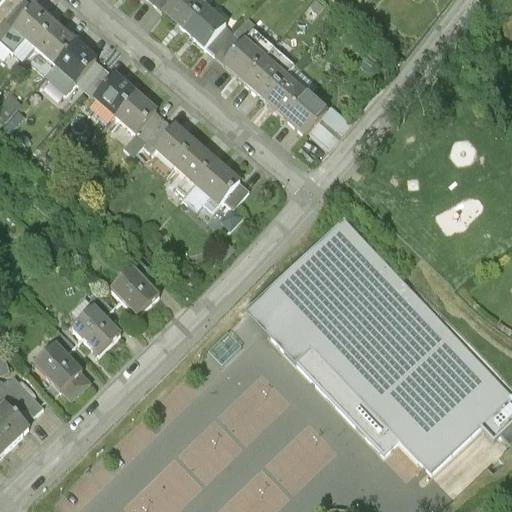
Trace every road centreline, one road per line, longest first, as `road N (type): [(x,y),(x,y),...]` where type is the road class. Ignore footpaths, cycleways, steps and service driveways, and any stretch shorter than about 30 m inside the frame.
road 1 (residential): [(0,507),(310,199)]
road 2 (residential): [(76,0),(310,199)]
road 3 (residential): [(310,199),(473,0)]
